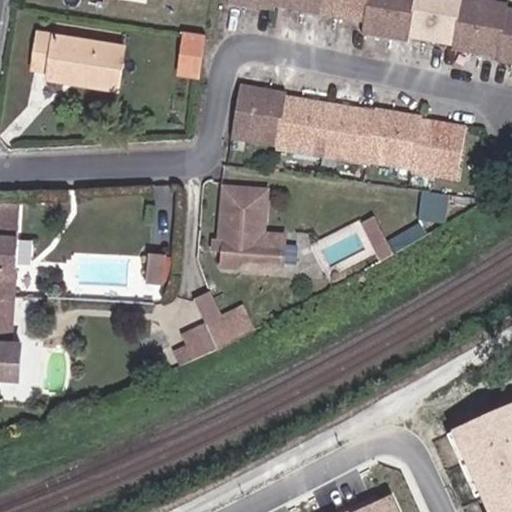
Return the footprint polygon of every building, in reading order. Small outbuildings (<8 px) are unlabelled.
[(511,3),(505,2),(504,0),(232,0),(233,3),(272,9),(273,5),(362,19),(360,32),(406,38),(407,34),(450,41),(450,46),(496,53),(496,57),(511,59),(511,3)] [(85,75),(84,83),(115,87),(122,44),(37,30),(33,67),(47,69),(85,75)] [(199,75),(204,32),(183,30),(179,72),(199,75)] [(47,76),(84,83),(85,75),(47,69),(47,76)] [(375,108),(286,94),(286,90),(239,83),(231,137),(278,145),(277,148),(366,163),(367,160),(413,167),(413,170),(458,177),(466,123),(422,116),(422,113),(375,105),(375,108)] [(266,191),(223,188),(218,254),(223,254),(222,268),(282,273),(284,237),(262,235),(266,191)] [(447,217),(449,193),(425,190),(422,215),(447,217)] [(0,293),(14,294),(20,204),(0,202),(0,293)] [(371,240),(383,233),(373,215),(361,222),(371,240)] [(371,240),(382,260),(394,253),(383,233),(371,240)] [(166,252),(148,250),(146,281),(163,282),(166,252)] [(14,294),(0,293),(0,376),(17,377),(19,342),(12,342),(14,294)] [(223,320),(209,293),(193,300),(205,326),(206,327),(223,320)] [(206,327),(217,349),(251,331),(242,310),(223,320),(206,327)] [(206,327),(205,326),(181,337),(192,361),(217,349),(206,327)] [(511,511),(511,410),(463,432),(499,511),(511,511)] [(411,511),(404,493),(364,510),(364,511),(411,511)]
